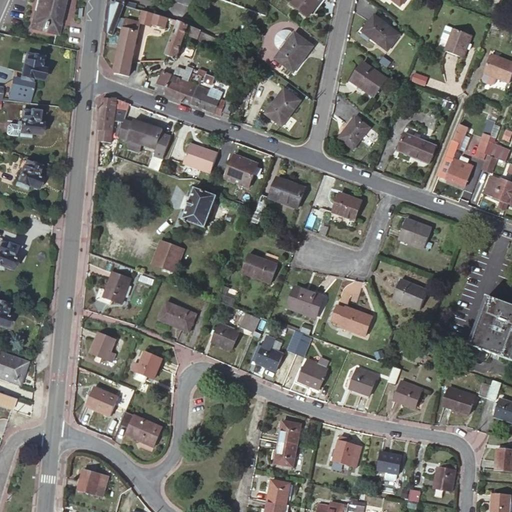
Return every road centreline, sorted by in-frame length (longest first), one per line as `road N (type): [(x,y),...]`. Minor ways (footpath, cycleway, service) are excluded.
road 1 (secondary): [(87,76),(52,435)]
road 2 (residential): [(461,511),(465,462),(458,443),(258,389)]
road 3 (residential): [(87,76),(309,157)]
road 4 (residential): [(258,389),(208,369),(186,375),(171,453),(140,484)]
road 5 (residential): [(309,157),(344,0)]
road 6 (residential): [(392,187),(359,262),(312,251)]
road 7 (residential): [(392,187),(511,230)]
road 8 (unclassified): [(237,511),(258,389)]
